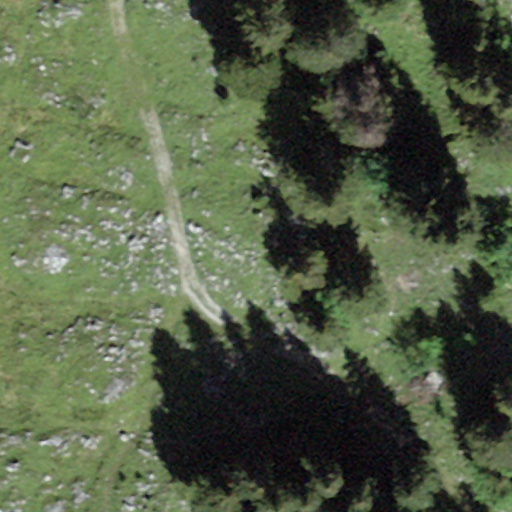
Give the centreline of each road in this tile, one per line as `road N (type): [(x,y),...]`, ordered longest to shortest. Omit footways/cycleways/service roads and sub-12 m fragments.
road 1 (track): [(475,511),(350,397),(195,299),(171,239),(117,0)]
road 2 (track): [(0,427),(108,410),(154,371),(195,299)]
